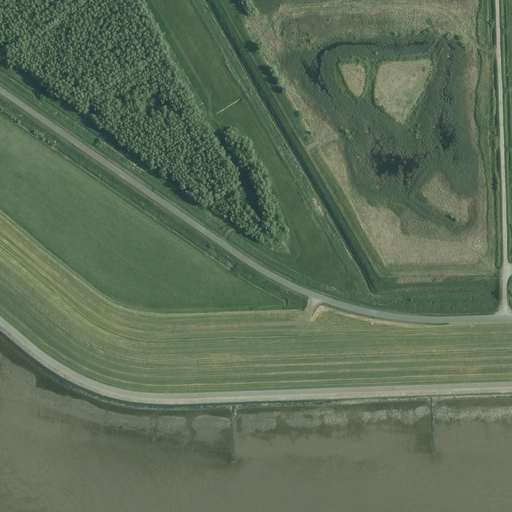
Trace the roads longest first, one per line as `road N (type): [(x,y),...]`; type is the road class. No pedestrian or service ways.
road 1 (residential): [(505,319),(381,315),(288,285),(0,90)]
road 2 (track): [(511,384),(130,394),(66,371),(0,319)]
road 3 (unclassified): [(505,319),(496,0)]
road 4 (track): [(236,224),(0,63)]
road 5 (track): [(161,0),(198,64),(213,133),(244,198),(220,243)]
